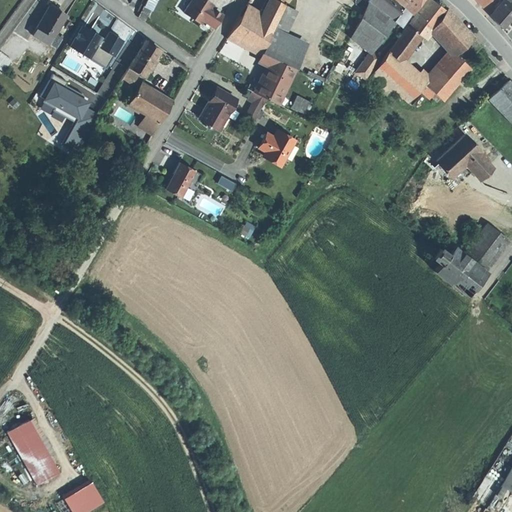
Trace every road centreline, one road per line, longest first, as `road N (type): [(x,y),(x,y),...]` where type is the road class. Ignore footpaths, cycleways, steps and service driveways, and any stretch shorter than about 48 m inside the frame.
road 1 (track): [(219,511),(171,400),(58,310)]
road 2 (track): [(0,401),(134,177)]
road 3 (residential): [(134,177),(198,67)]
